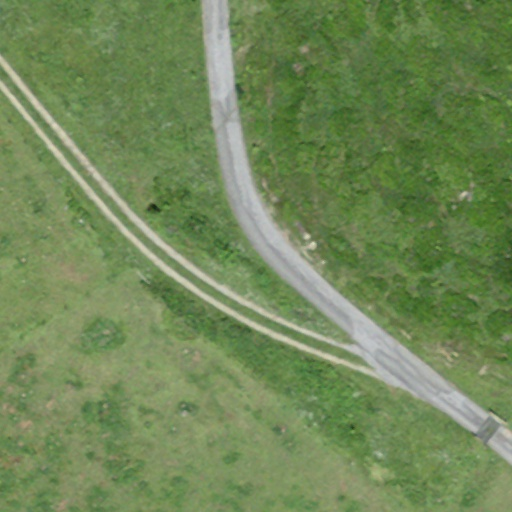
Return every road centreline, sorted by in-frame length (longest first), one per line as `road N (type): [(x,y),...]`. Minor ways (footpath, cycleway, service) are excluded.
road 1 (track): [(218,0),(226,133),(267,239),(332,308),(511,450)]
road 2 (track): [(394,359),(377,364),(328,349),(235,305),(164,258),(0,76)]
